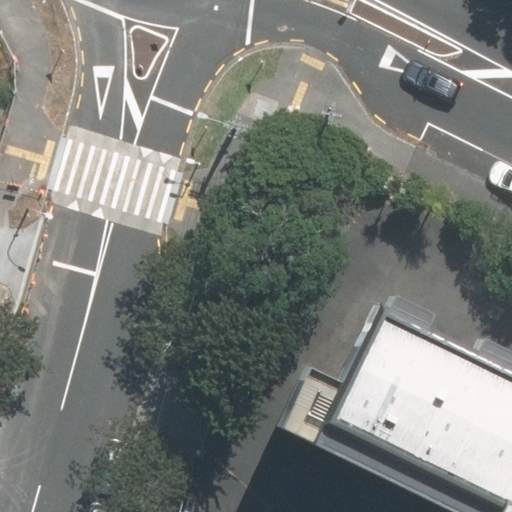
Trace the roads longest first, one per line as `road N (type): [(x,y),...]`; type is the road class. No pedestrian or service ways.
road 1 (residential): [(29,511),(136,116)]
road 2 (secondary): [(511,121),(252,0)]
road 3 (residential): [(211,0),(185,81),(136,116)]
road 4 (residential): [(136,116),(111,87),(93,0)]
